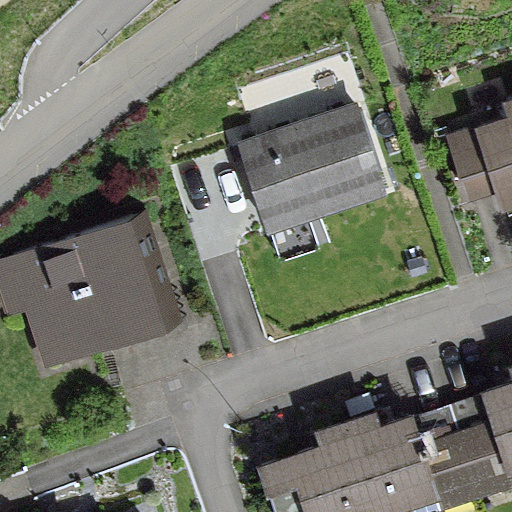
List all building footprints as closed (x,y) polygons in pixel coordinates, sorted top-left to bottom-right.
[(498,201),(511,196),(511,99),(503,103),(508,116),(445,137),(462,189),(491,180),(498,201)] [(350,105),(236,142),(264,227),(378,189),(350,105)] [(129,216),(9,256),(41,355),(100,335),(103,344),(165,324),(129,216)] [(481,393),(452,402),(480,487),(511,476),(511,472),(509,463),(511,461),(511,365),(510,366),(511,373),(511,380),(481,391),(481,393)] [(373,427),(369,413),(342,422),(371,509),(431,489),(436,502),(473,490),(445,405),(415,415),(433,467),(425,470),(406,416),(373,427)] [(315,431),(319,444),(256,465),(271,511),(298,511),(304,510),(304,511),(360,511),(371,509),(342,422),(315,431)]
